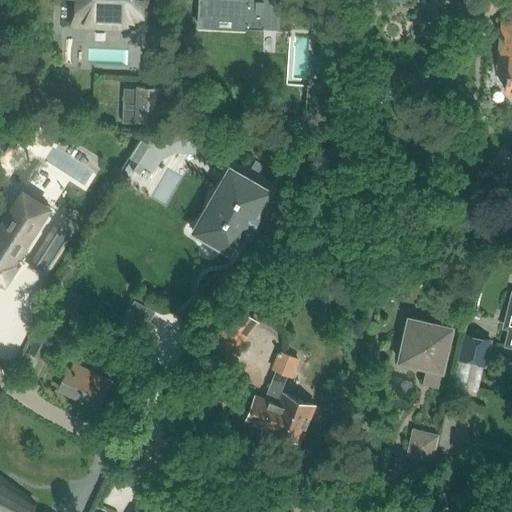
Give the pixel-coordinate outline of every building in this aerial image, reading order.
[(0,0),(0,18),(12,17),(10,0),(0,0)] [(145,31),(146,0),(69,0),(68,28),(131,31),(131,25),(135,25),(135,31),(145,31)] [(200,0),(199,27),(264,30),(264,26),(279,26),(279,0),(200,0)] [(487,9),(490,7),(499,0),(479,0),(486,8),(487,9)] [(511,20),(501,19),(496,67),(501,68),(507,68),(505,91),(511,91),(511,20)] [(362,22),(361,32),(372,33),(372,22),(362,22)] [(147,51),(146,62),(155,62),(155,52),(147,51)] [(122,109),(122,124),(136,124),(136,122),(159,123),(160,88),(137,87),(137,89),(136,109),(122,109)] [(308,133),(327,134),(328,102),(309,101),(308,133)] [(10,127),(0,143),(0,159),(7,163),(19,144),(10,127)] [(183,134),(182,154),(195,155),(196,135),(183,134)] [(294,150),(285,164),(295,171),(305,157),(294,150)] [(160,245),(205,271),(223,239),(226,240),(230,234),(227,232),(244,202),(199,176),(160,245)] [(0,285),(3,281),(4,282),(16,263),(14,262),(37,225),(45,214),(46,215),(50,208),(46,206),(41,203),(40,203),(23,192),(5,220),(2,224),(1,224),(0,224),(0,223),(0,285)] [(62,215),(45,241),(64,253),(80,227),(62,215)] [(269,250),(280,255),(285,243),(273,238),(269,250)] [(364,264),(358,283),(355,291),(369,296),(378,269),(364,264)] [(112,333),(139,349),(153,324),(149,322),(155,312),(134,300),(129,309),(127,308),(112,333)] [(35,301),(30,312),(38,316),(44,305),(35,301)] [(451,329),(453,321),(436,317),(434,325),(409,319),(399,363),(427,369),(423,385),(437,388),(441,372),(442,373),(452,329),(451,329)] [(29,354),(40,359),(52,334),(41,328),(29,354)] [(458,361),(484,367),(490,343),(464,336),(458,361)] [(220,337),(211,359),(225,365),(226,361),(235,364),(243,347),(220,337)] [(314,406),(282,394),(288,377),(292,379),(300,360),(279,351),(271,370),(275,372),(264,399),(257,396),(247,420),(270,430),(270,431),(299,442),(314,406)] [(59,390),(96,408),(109,382),(73,363),(59,390)] [(408,455),(432,461),(437,437),(413,431),(408,455)] [(0,477),(0,511),(29,511),(33,502),(0,477)]
